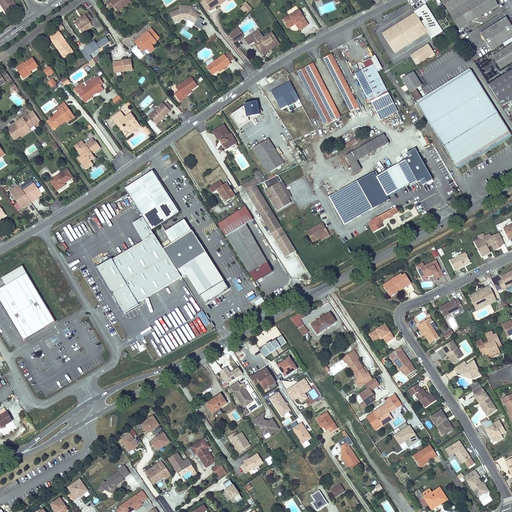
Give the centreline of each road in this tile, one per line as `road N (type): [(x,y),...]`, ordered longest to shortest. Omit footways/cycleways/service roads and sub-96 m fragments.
road 1 (primary): [(96,407),(511,185)]
road 2 (residential): [(511,257),(401,309),(398,320),(511,511)]
road 3 (unclassified): [(131,167),(254,79),(400,0)]
road 4 (unknown): [(364,18),(478,203)]
road 5 (residential): [(39,228),(116,357),(81,383)]
road 6 (unknown): [(432,193),(440,183),(411,134),(396,138),(366,119),(320,143)]
road 7 (unknown): [(328,283),(388,374),(386,391),(365,414)]
